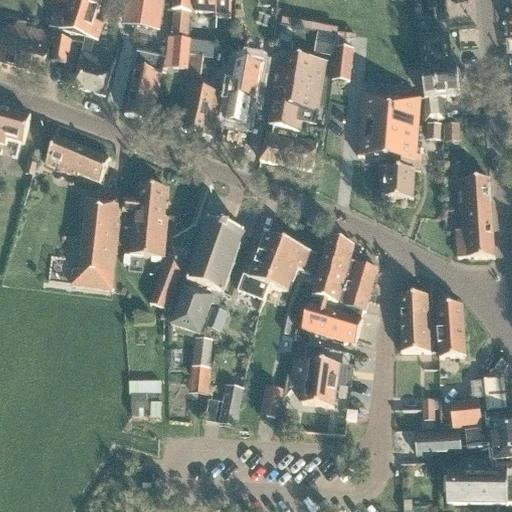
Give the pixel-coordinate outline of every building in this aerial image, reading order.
[(87,42),(95,44),(99,45),(104,28),(94,26),(102,0),(50,0),(50,2),(70,8),(67,17),(54,14),(49,31),(87,42)] [(160,22),(163,2),(153,0),(129,0),(127,14),(138,16),(136,29),(150,31),(152,20),(160,22)] [(189,44),(191,16),(191,14),(192,0),(175,0),(174,14),(172,43),(169,42),(168,51),(174,52),(172,72),(187,73),(188,73),(189,58),(190,44),(189,44)] [(230,0),(192,0),(191,14),(230,16),(230,0)] [(0,66),(19,72),(26,31),(16,28),(15,32),(7,30),(4,41),(0,40),(0,42),(0,66)] [(26,31),(19,72),(44,80),(51,43),(45,41),(45,37),(26,31)] [(353,54),(355,38),(337,36),(336,52),(335,52),(332,84),(350,86),(354,54),(353,54)] [(450,69),(447,39),(420,41),(424,72),(421,72),(424,102),(423,102),(426,125),(447,122),(444,100),(460,98),(457,68),(450,69)] [(54,41),(50,65),(68,68),(72,45),(54,41)] [(104,103),(105,100),(115,67),(90,60),(95,44),(87,42),(72,90),(89,95),(87,98),(104,103)] [(336,45),(322,43),(319,56),(334,58),(336,45)] [(152,128),(165,63),(138,56),(125,119),(152,128)] [(201,80),(203,60),(189,58),(188,73),(187,73),(185,88),(187,89),(181,117),(189,118),(185,135),(211,141),(221,95),(196,90),(197,82),(201,80)] [(302,125),(317,128),(328,66),(290,59),(287,74),(277,72),(272,94),(278,95),(276,106),(272,105),(267,128),(300,135),(302,125)] [(230,98),(226,124),(246,128),(251,103),(257,104),(263,69),(236,64),(234,76),(230,98)] [(363,98),(358,161),(362,161),(373,162),(387,163),(387,173),(384,173),(383,202),(413,203),(415,175),(421,176),(422,159),(417,159),(421,103),(363,98)] [(24,147),(31,121),(0,111),(0,146),(5,148),(7,142),(24,147)] [(428,128),(427,144),(440,145),(441,129),(428,128)] [(460,146),(459,129),(444,129),(445,147),(460,146)] [(266,137),(261,165),(312,175),(317,147),(297,143),(297,138),(289,137),(279,135),(278,139),(266,137)] [(101,186),(110,162),(84,151),(57,140),(46,167),(72,178),(78,180),(79,177),(101,186)] [(29,166),(26,177),(33,179),(36,168),(29,166)] [(461,223),(492,221),(490,182),(457,184),(458,214),(461,214),(461,223)] [(137,218),(165,222),(168,193),(139,189),(138,204),(123,202),(122,214),(127,215),(137,215),(137,218)] [(112,295),(122,209),(88,205),(80,275),(74,274),(72,291),(112,295)] [(165,222),(137,218),(134,218),(134,221),(126,221),(125,232),(132,232),(130,258),(165,262),(168,222),(165,222)] [(492,221),(461,223),(462,234),(456,235),(458,262),(495,260),(492,221)] [(221,304),(246,236),(208,222),(187,285),(193,287),(190,294),(186,292),(172,330),(200,340),(212,308),(219,310),(221,304)] [(267,289),(284,244),(266,237),(250,281),(245,280),(239,296),(265,306),(271,290),(267,289)] [(357,268),(350,266),(354,250),(329,243),(312,301),(328,305),(325,314),(310,309),(303,334),(357,348),(363,324),(361,323),(364,315),(366,316),(378,273),(357,267),(357,268)] [(318,257),(284,244),(267,289),(271,290),(289,298),(299,272),(310,277),(318,257)] [(167,315),(186,265),(169,258),(149,308),(167,315)] [(429,325),(428,300),(400,300),(400,325),(402,356),(431,356),(429,325)] [(438,337),(464,336),(463,309),(437,311),(438,337)] [(214,312),(207,332),(220,337),(227,317),(214,312)] [(289,321),(286,338),(297,340),(301,323),(289,321)] [(464,336),(438,337),(439,361),(465,360),(464,336)] [(210,373),(213,345),(196,343),(192,371),(210,373)] [(340,369),(322,367),(324,355),(309,353),(308,366),(295,364),(291,391),(305,393),(303,409),(334,413),(340,369)] [(489,383),(492,414),(511,412),(511,411),(509,381),(489,383)] [(132,398),(133,421),(162,420),(161,385),(129,385),(130,398),(132,398)] [(226,389),(222,408),(210,406),(206,426),(237,433),(245,393),(226,389)] [(284,394),(267,391),(261,418),(278,422),(284,394)] [(424,425),(435,424),(434,404),(422,405),(424,425)] [(450,406),(453,433),(481,431),(478,404),(450,406)] [(491,433),(465,436),(467,452),(493,449),(495,464),(495,469),(508,469),(508,481),(511,481),(511,413),(485,417),(486,426),(491,426),(491,433)] [(356,425),(358,415),(348,414),(347,424),(356,425)] [(460,436),(416,438),(418,460),(437,459),(461,458),(460,436)] [(448,464),(447,507),(508,508),(508,510),(511,509),(511,481),(508,481),(508,469),(495,469),(479,469),(479,464),(448,464)] [(426,482),(440,482),(440,468),(426,469),(426,482)]
